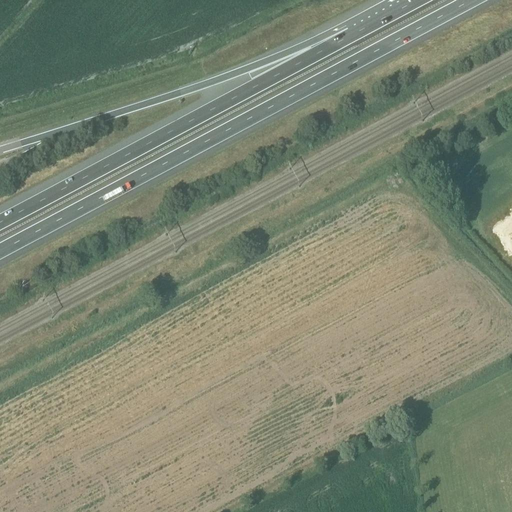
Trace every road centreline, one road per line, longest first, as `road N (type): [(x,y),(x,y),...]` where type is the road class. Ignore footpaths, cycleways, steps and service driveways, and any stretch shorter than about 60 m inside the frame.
road 1 (motorway): [(0,251),(473,0)]
road 2 (motorway): [(355,34),(0,222)]
road 3 (motorway): [(355,34),(59,134)]
